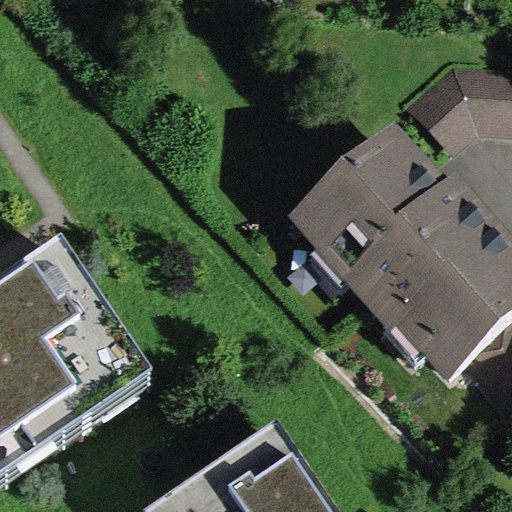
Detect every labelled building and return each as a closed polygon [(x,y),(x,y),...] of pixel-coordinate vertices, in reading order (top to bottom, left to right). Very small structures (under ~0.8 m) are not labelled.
[(511,149),(511,76),(432,75),(430,148),(511,149)] [(511,336),(511,276),(394,152),(299,242),(447,398),(511,336)] [(59,262),(0,300),(0,486),(145,392),(59,262)] [(511,419),(511,417),(511,363),(484,387),(511,419)] [(318,511),(270,441),(165,511),(318,511)]
